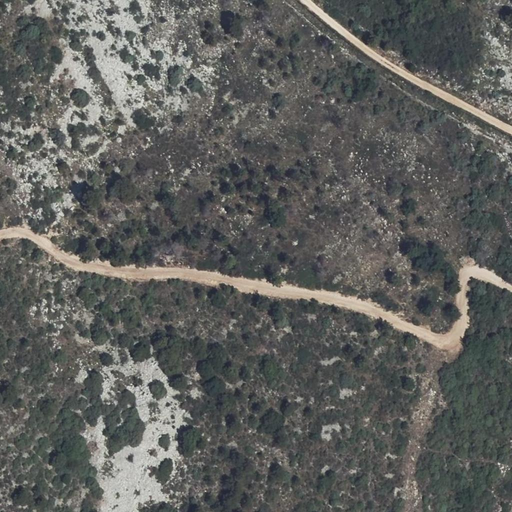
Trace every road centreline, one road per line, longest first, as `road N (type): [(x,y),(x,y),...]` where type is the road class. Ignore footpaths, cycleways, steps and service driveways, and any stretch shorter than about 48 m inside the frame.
road 1 (track): [(511,288),(467,272),(449,342),(322,296),(207,275),(104,270),(73,263),(37,235),(0,238)]
road 2 (track): [(511,129),(375,55),(305,0)]
